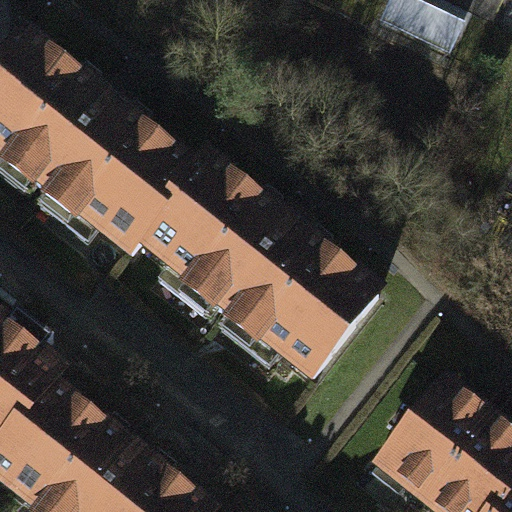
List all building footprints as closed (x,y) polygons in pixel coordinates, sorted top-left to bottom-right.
[(0,145),(146,259),(155,249),(224,160),(45,20),(0,77),(0,145)] [(155,249),(333,387),(413,286),(235,147),(224,160),(155,249)] [(0,458),(7,465),(79,377),(88,367),(0,295),(0,458)] [(381,473),(426,511),(427,511),(511,413),(466,374),(381,473)] [(0,473),(0,485),(32,511),(230,511),(235,506),(79,377),(7,465),(0,473)] [(511,413),(427,511),(506,511),(511,506),(511,413)]
